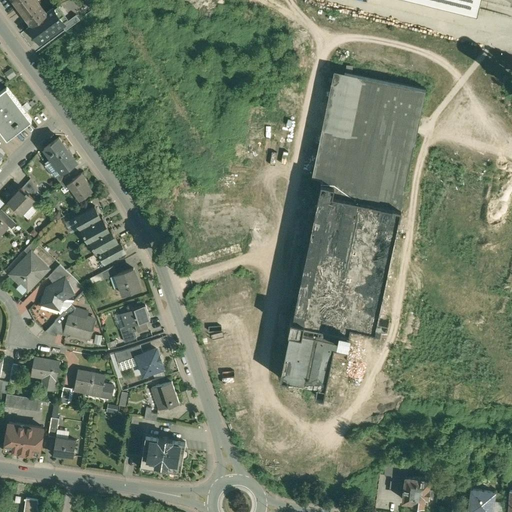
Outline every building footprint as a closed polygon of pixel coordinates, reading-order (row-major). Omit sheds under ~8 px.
[(47,11),(38,0),(15,0),(32,24),(33,24),(48,13),(47,11)] [(434,0),(478,11),(480,0),(434,0)] [(48,13),(33,24),(32,24),(29,26),(40,41),(63,24),(66,22),(65,22),(54,6),(47,11),(48,13)] [(77,13),(65,22),(66,22),(63,24),(66,29),(80,18),(77,13)] [(389,329),(431,126),(419,123),(426,88),(352,72),(353,65),(348,64),(347,71),(345,71),(337,108),(338,108),(333,131),(332,131),(332,132),(330,145),(329,145),(329,147),(326,160),(326,161),(323,175),(323,176),(322,181),(320,190),(318,198),(318,199),(313,223),(307,222),(301,250),(305,251),(296,292),(298,292),(293,316),(292,315),(291,318),(291,319),(290,324),(289,325),(290,325),(289,328),(291,328),(283,367),(282,367),(280,376),(289,377),(317,383),(315,392),(323,393),(334,342),(347,345),(352,322),(389,329)] [(0,90),(0,125),(8,136),(32,118),(7,85),(0,90)] [(62,135),(46,146),(63,171),(67,168),(79,160),(70,148),(71,147),(66,140),(65,140),(62,135)] [(67,168),(63,171),(57,175),(60,180),(70,173),(67,168)] [(73,178),(68,182),(71,187),(79,200),(93,190),(92,189),(87,183),(89,182),(82,172),(73,178)] [(70,173),(60,180),(64,185),(68,182),(73,178),(70,173)] [(39,188),(31,177),(23,185),(33,194),(39,188)] [(23,185),(9,200),(22,212),(36,197),(33,194),(23,185)] [(85,203),(74,210),(76,215),(88,208),(85,203),(85,204),(85,203)] [(76,215),(74,216),(78,223),(79,222),(81,226),(103,215),(103,214),(101,215),(95,204),(88,208),(76,215)] [(17,221),(2,207),(0,208),(0,213),(4,218),(9,223),(12,226),(17,221)] [(0,213),(0,230),(1,231),(9,223),(4,218),(0,213)] [(103,215),(81,226),(85,233),(87,232),(94,246),(96,245),(99,251),(121,239),(119,240),(112,227),(110,228),(103,215)] [(168,227),(161,231),(164,237),(171,233),(168,227)] [(34,238),(25,248),(30,252),(32,250),(32,251),(40,243),(34,238)] [(121,239),(99,251),(103,258),(106,256),(108,260),(127,250),(121,239)] [(30,252),(12,272),(28,288),(48,266),(32,251),(32,250),(30,252)] [(60,263),(49,274),(54,282),(66,276),(70,272),(60,263)] [(114,264),(102,271),(104,278),(117,274),(117,273),(118,273),(114,264)] [(118,273),(117,273),(117,274),(125,294),(142,288),(134,267),(118,273)] [(54,282),(48,285),(43,302),(54,305),(55,302),(61,304),(63,298),(74,292),(66,276),(54,282)] [(147,304),(123,312),(127,325),(137,322),(148,319),(152,317),(147,304)] [(76,307),(74,315),(69,314),(68,317),(66,317),(59,323),(50,332),(56,334),(58,327),(68,330),(67,331),(90,337),(95,318),(87,316),(88,310),(76,307)] [(55,319),(46,328),(50,332),(59,323),(55,319)] [(148,319),(137,322),(139,329),(150,325),(148,319)] [(137,322),(127,325),(120,327),(125,340),(138,336),(136,330),(139,329),(137,322)] [(141,343),(123,349),(115,351),(119,360),(138,354),(138,353),(144,351),(141,343)] [(144,351),(138,353),(138,354),(144,372),(164,366),(157,346),(144,351)] [(60,360),(34,355),(31,371),(44,374),(42,385),(53,387),(55,376),(56,377),(60,360)] [(106,374),(79,368),(75,388),(103,393),(112,395),(114,385),(115,383),(104,381),(106,374)] [(10,379),(0,377),(0,389),(8,391),(10,379)] [(172,379),(152,386),(159,407),(179,400),(172,379)] [(72,387),(64,385),(61,401),(68,402),(72,387)] [(123,389),(120,402),(126,403),(129,390),(123,389)] [(43,397),(8,391),(6,403),(41,409),(43,397)] [(153,405),(147,404),(145,416),(156,418),(157,411),(152,410),(153,405)] [(60,415),(52,414),(50,430),(57,432),(60,415)] [(44,425),(9,420),(5,446),(6,446),(6,445),(11,446),(11,447),(19,448),(19,449),(25,450),(26,449),(34,451),(34,449),(39,450),(39,452),(40,452),(44,425)] [(159,435),(146,433),(141,465),(155,467),(155,468),(167,470),(168,469),(181,471),(186,440),(173,438),(173,437),(160,434),(159,435)] [(77,437),(57,434),(54,451),(65,453),(65,451),(74,452),(73,454),(74,454),(77,437)] [(460,456),(411,450),(410,456),(460,464),(460,456)] [(409,465),(387,461),(385,474),(392,475),(406,477),(407,476),(409,465)] [(406,477),(392,475),(390,488),(405,490),(406,477)] [(407,476),(406,477),(405,490),(403,499),(413,500),(412,503),(422,504),(429,505),(430,498),(433,498),(435,489),(429,488),(429,487),(428,487),(429,479),(407,476)] [(491,511),(495,493),(473,490),(470,511),(474,511),(491,511)] [(36,511),(38,499),(26,498),(23,511),(36,511)]
